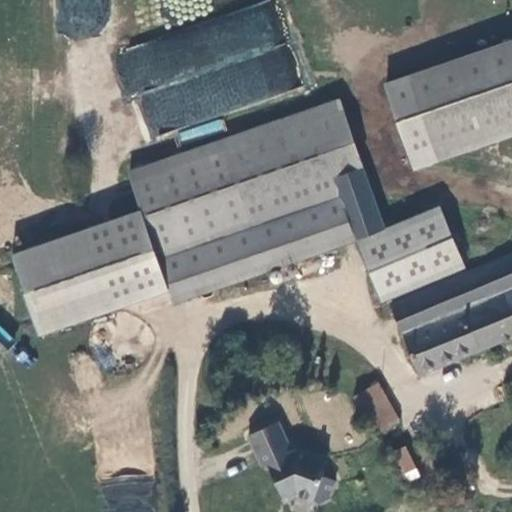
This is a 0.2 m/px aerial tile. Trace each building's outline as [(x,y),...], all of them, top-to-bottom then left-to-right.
[(142,137),(302,92),(276,2),(117,47),(142,137)] [(511,41),(388,83),(411,155),(511,120),(511,41)] [(41,327),(350,218),(336,176),(363,168),(339,99),(132,172),(145,209),(15,254),(41,327)] [(217,119),(174,132),(178,146),(221,133),(217,119)] [(356,237),(378,299),(464,268),(442,207),(385,228),(363,168),(336,176),(350,218),(356,237)] [(511,254),(454,279),(483,352),(494,345),(496,343),(511,336),(511,254)] [(423,373),(483,352),(454,279),(397,304),(423,373)] [(380,383),(359,398),(379,431),(398,419),(380,383)] [(295,449),(292,451),(278,421),(247,436),(262,466),(267,463),(282,495),(288,497),(296,494),(318,503),(328,499),(334,482),(321,477),(327,462),(295,449)] [(408,445),(393,453),(405,480),(420,473),(408,445)]
